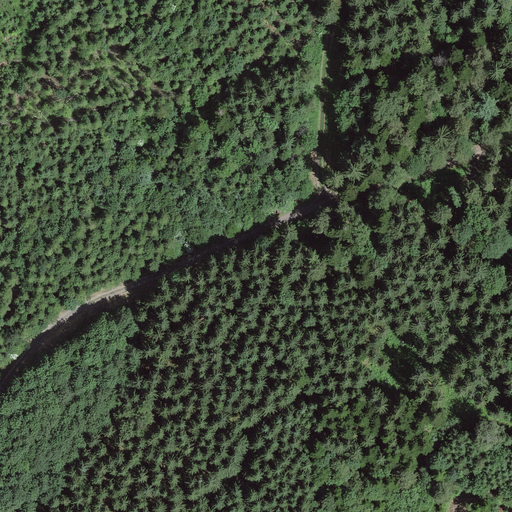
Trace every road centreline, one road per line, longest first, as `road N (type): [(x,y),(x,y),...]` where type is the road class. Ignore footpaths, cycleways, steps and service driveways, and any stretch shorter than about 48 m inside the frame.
road 1 (track): [(0,395),(51,321),(318,207),(441,179),(511,151)]
road 2 (track): [(263,412),(318,207),(330,20),(341,0)]
road 3 (track): [(511,421),(372,383),(263,412)]
